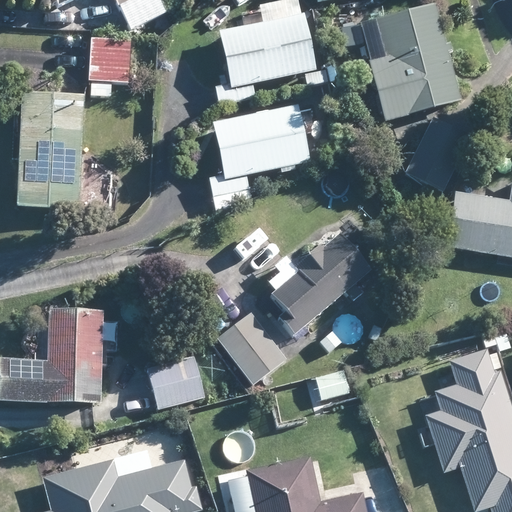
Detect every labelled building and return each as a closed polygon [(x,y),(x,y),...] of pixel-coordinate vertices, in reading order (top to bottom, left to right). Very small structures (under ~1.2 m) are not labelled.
[(60,0),(64,6),(75,0),(119,0),(136,30),(168,12),(171,11),(165,0),(60,0)] [(459,80),(457,70),(439,4),(380,20),(384,34),(386,40),(390,57),(379,60),(373,61),(389,120),(427,110),(465,99),(459,80)] [(256,84),(307,73),(320,70),(308,13),(224,32),(235,84),(219,87),(223,106),(259,98),(258,92),(256,84)] [(133,81),(135,40),(94,38),(92,88),(92,96),(113,97),(114,81),(133,81)] [(340,80),(339,74),(338,66),(329,68),(332,82),(340,80)] [(310,86),(326,83),(324,72),(307,75),(310,86)] [(88,94),(30,91),(27,91),(27,102),(22,207),(82,210),(88,94)] [(249,175),(305,164),(312,162),(301,106),(258,115),(218,123),(229,176),(213,179),(216,198),(252,190),(249,175)] [(474,136),(446,121),(436,116),(434,119),(431,124),(413,162),(409,169),(407,171),(424,180),(447,191),(474,136)] [(511,200),(459,192),(450,247),(511,256),(511,200)] [(204,202),(210,217),(220,212),(215,198),(204,202)] [(373,271),(376,269),(346,233),(329,248),(324,243),(301,263),(297,266),(289,258),(278,267),(291,281),(276,293),(291,311),(283,316),(299,334),(306,328),(349,292),(359,282),(373,271)] [(249,273),(261,264),(254,256),(243,265),(249,273)] [(408,285),(418,290),(424,278),(414,274),(408,285)] [(106,311),(65,310),(53,310),(52,360),(35,359),(5,359),(4,402),(57,403),(97,403),(104,403),(105,321),(106,311)] [(256,385),(289,359),(253,313),(220,339),(256,385)] [(333,334),(323,343),(333,353),(344,342),(334,332),(333,334)] [(511,511),(511,416),(493,353),(450,366),(458,390),(436,397),(442,415),(426,419),(444,475),(460,470),(473,511),(485,511),(491,510),(491,511),(511,511)] [(162,410),(208,396),(196,358),(151,371),(162,408),(162,410)] [(350,395),(343,373),(315,381),(322,404),(350,395)] [(359,511),(355,496),(314,506),(305,462),(240,476),(247,511),(359,511)] [(197,511),(185,465),(117,484),(112,466),(44,484),(51,511),(197,511)]
